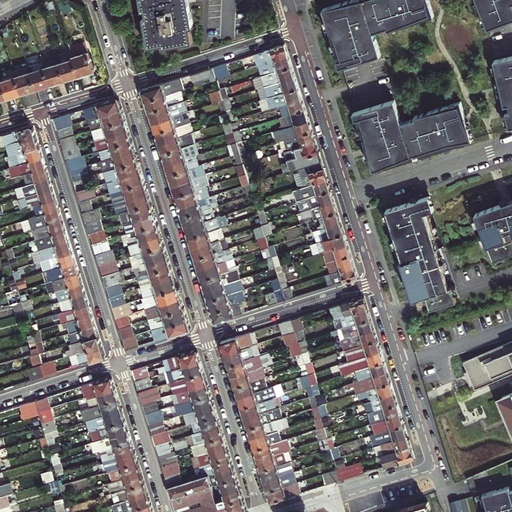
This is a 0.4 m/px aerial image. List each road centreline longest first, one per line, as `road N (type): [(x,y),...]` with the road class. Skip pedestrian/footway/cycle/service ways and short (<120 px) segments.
road 1 (residential): [(204,334),(126,82)]
road 2 (residential): [(119,362),(42,111)]
road 3 (residential): [(375,279),(434,471)]
road 4 (residential): [(259,511),(204,334)]
road 5 (residential): [(375,279),(204,334)]
road 6 (residential): [(295,27),(350,198)]
road 7 (residential): [(126,82),(295,27)]
road 8 (residential): [(350,198),(511,146)]
road 9 (residential): [(164,511),(119,362)]
road 10 (residential): [(119,362),(0,400)]
